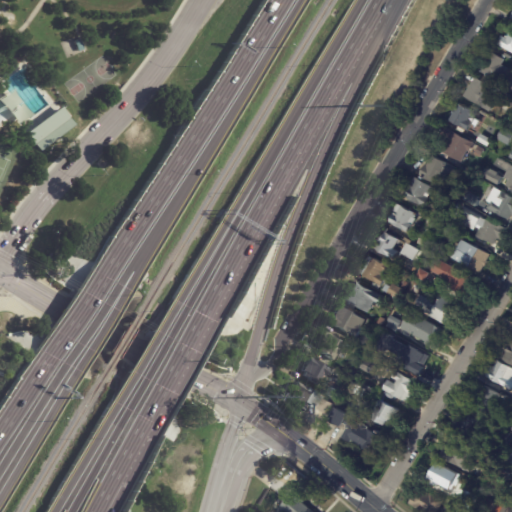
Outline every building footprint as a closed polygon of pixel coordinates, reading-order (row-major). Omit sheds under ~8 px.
[(511,51),(499,45),(504,36),(509,39),(511,33),(511,51)] [(77,38),(81,48),(76,51),(72,40),(77,38)] [(481,71),(493,52),(507,60),(503,65),(511,70),(511,77),(507,86),(481,71)] [(469,91),(478,78),(492,86),(490,90),(501,97),(492,112),(466,96),(469,91)] [(477,113),(474,118),(471,116),(469,121),(473,123),(468,130),(451,121),(454,114),(453,113),(455,109),(456,110),(460,103),(477,113)] [(72,125),(37,149),(24,130),(58,106),(72,125)] [(511,140),(509,146),(498,139),(505,127),(511,130),(511,140)] [(477,144),(472,152),(470,151),(464,162),(440,149),(450,129),(477,144)] [(479,141),(483,135),(493,141),(489,147),(479,141)] [(433,182),(420,175),(426,164),(427,165),(433,155),(454,167),(445,184),(435,178),(433,182)] [(511,187),(507,185),(510,181),(505,178),(508,172),(496,165),(500,158),(511,164),(511,187)] [(511,190),(511,167),(509,166),(501,186),(511,190)] [(485,173),(482,178),(475,174),(478,169),(485,173)] [(504,182),(500,189),(486,181),(491,171),(496,175),(495,177),(504,182)] [(436,189),(430,199),(431,199),(425,208),(406,197),(416,178),(436,189)] [(511,216),(510,220),(489,209),(492,203),(488,201),(495,188),(511,196),(511,216)] [(481,201),(478,207),(465,200),(470,192),(481,197),(479,200),(481,201)] [(444,202),(451,206),(442,222),(433,217),(442,201),(444,202)] [(412,211),(417,214),(415,216),(417,216),(415,219),(414,219),(411,224),(414,226),(409,233),(390,222),(400,205),(411,211),(412,211)] [(499,223),(507,227),(501,238),(499,236),(495,244),(486,239),(485,240),(478,236),(481,228),(478,227),(477,230),(457,219),(463,207),(497,225),(499,223)] [(401,241),(396,250),(401,253),(396,261),(378,250),(382,244),(380,243),(383,237),(385,238),(388,233),(401,241)] [(418,243),(424,233),(434,239),(428,249),(418,243)] [(444,252),(442,255),(431,248),(436,240),(447,246),(444,252)] [(480,272),(456,258),(466,240),(490,254),(480,272)] [(419,263),(406,255),(412,245),(425,252),(419,263)] [(429,253),(434,256),(431,261),(426,258),(429,253)] [(390,274),(386,272),(383,276),(388,279),(383,287),(362,274),(372,257),(383,264),(383,263),(393,269),(390,274)] [(471,290),(467,298),(446,287),(450,281),(433,271),(439,259),(456,269),(456,268),(477,279),(471,290)] [(433,275),(428,283),(419,278),(424,270),(433,275)] [(374,301),(367,312),(344,298),(350,288),(350,287),(354,280),(382,297),(378,304),(374,301)] [(398,300),(383,292),(387,285),(392,288),(394,285),(404,290),(398,300)] [(454,302),(451,308),(454,310),(452,314),(456,316),(454,319),(455,320),(452,326),(447,323),(445,325),(427,315),(428,312),(418,306),(423,296),(434,302),(433,304),(437,306),(443,296),(454,302)] [(356,337),(355,337),(331,324),(340,306),(365,320),(356,337)] [(413,314),(446,332),(446,333),(449,334),(440,351),(437,349),(437,350),(428,345),(429,343),(410,333),(407,339),(387,328),(396,310),(407,316),(401,328),(405,330),(413,314)] [(344,344),(342,347),(347,350),(342,358),(337,355),(334,360),(326,356),(327,355),(321,352),(325,343),(321,340),(325,333),(344,344)] [(357,345),(363,335),(372,341),(367,350),(357,345)] [(511,339),(510,338),(500,357),(511,363),(511,339)] [(370,353),(374,345),(385,351),(381,358),(370,353)] [(425,366),(424,367),(426,368),(421,377),(400,365),(411,346),(428,355),(424,362),(426,363),(425,366)] [(327,368),(330,369),(326,376),(324,374),(319,381),(320,382),(318,385),(310,380),(311,380),(304,376),(306,372),(304,371),(307,365),(306,364),(310,357),(327,368)] [(371,375),(361,369),(367,359),(377,366),(371,375)] [(511,381),(508,388),(489,378),(495,368),(497,369),(501,362),(511,368),(511,381)] [(414,396),(410,404),(386,391),(391,382),(398,385),(400,382),(395,380),(399,372),(418,383),(413,394),(414,395),(414,396)] [(335,383),(336,383),(332,389),(327,386),(331,380),(335,383)] [(490,387),(493,382),(502,387),(499,392),(490,387)] [(319,396),(309,414),(299,407),(300,406),(291,401),(294,397),(292,396),(295,391),(293,391),(298,383),(319,396)] [(360,383),(368,387),(362,398),(354,394),(356,391),(352,389),(355,383),(358,385),(360,383)] [(502,395),(503,396),(497,408),(499,409),(495,416),(474,405),(481,391),(484,393),(487,387),(502,395)] [(340,392),(334,399),(329,395),(334,388),(340,392)] [(328,414),(319,408),(325,399),(334,405),(328,414)] [(402,413),(395,426),(389,422),(386,427),(372,420),(382,401),(402,413)] [(378,446),(376,449),(373,447),(370,452),(362,448),(363,447),(353,441),(352,443),(343,438),(349,429),(348,428),(348,427),(347,426),(348,425),(347,425),(344,428),(332,421),(339,409),(355,418),(354,420),(363,426),(364,424),(370,428),(369,429),(374,433),(376,430),(385,435),(378,446)] [(469,442),(471,437),(456,429),(459,423),(456,421),(462,412),(493,429),(495,426),(511,436),(511,438),(508,446),(487,434),(481,443),(478,441),(475,446),(469,442)] [(470,473),(442,458),(446,450),(444,449),(446,444),(448,444),(450,440),(456,444),(456,446),(465,451),(468,446),(481,453),(470,473)] [(455,486),(453,491),(441,485),(439,488),(428,482),(438,463),(461,475),(455,486)] [(510,474),(500,494),(489,488),(499,468),(510,474)] [(474,482),(482,486),(477,494),(469,490),(474,482)] [(440,511),(424,511),(413,506),(422,490),(432,496),(432,494),(446,502),(440,511)] [(279,511),(292,496),(291,495),(294,492),(306,501),(304,503),(315,511),(279,511)] [(460,504),(466,492),(477,497),(470,511),(459,505),(460,504)] [(511,511),(500,511),(507,500),(511,502),(511,511)]
